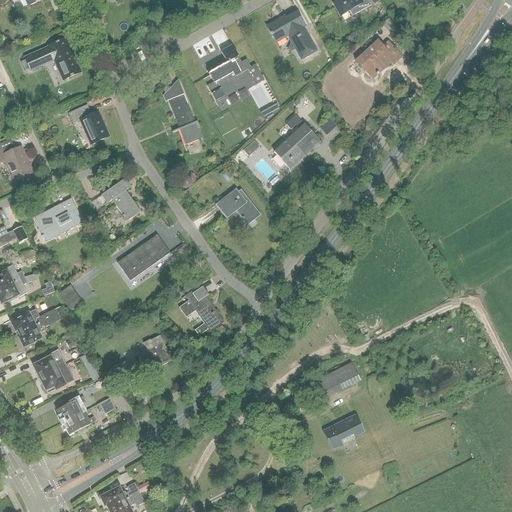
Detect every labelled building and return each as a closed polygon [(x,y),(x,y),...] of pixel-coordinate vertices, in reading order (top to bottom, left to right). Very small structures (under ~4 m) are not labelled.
[(337,0),(338,1),(333,4),(340,17),(349,12),(353,17),(372,6),(368,0),(337,0)] [(421,0),(417,3),(421,9),(434,1),(433,0),(421,0)] [(288,37),(296,52),(299,50),(304,60),(317,53),(303,28),(305,27),(297,12),(285,19),(284,17),(266,27),(276,44),(288,37)] [(392,24),(386,30),(389,34),(396,28),(392,24)] [(48,46),(49,48),(24,58),(25,60),(29,69),(29,71),(54,60),(63,80),(79,73),(65,39),(48,46)] [(371,79),(376,75),(377,76),(379,75),(378,74),(394,59),(397,62),(402,57),(388,42),(383,47),(378,41),(355,61),(371,79)] [(241,63),(238,58),(232,46),(220,53),(226,62),(222,64),(222,63),(206,71),(214,84),(207,87),(214,100),(216,103),(234,93),(245,86),(248,90),(256,86),(264,81),(255,65),(251,68),(246,60),(243,62),(241,63)] [(162,95),(161,96),(164,102),(167,101),(178,130),(179,130),(185,145),(201,138),(197,129),(199,129),(196,122),(195,123),(183,94),(178,97),(169,88),(162,95)] [(86,106),(67,114),(72,124),(79,121),(90,145),(107,137),(97,113),(90,116),(86,106)] [(296,115),(286,124),(290,129),(300,121),(296,115)] [(324,127),(330,134),(340,126),(334,118),(324,127)] [(305,125),(274,152),(289,170),(321,142),(305,125)] [(4,156),(0,147),(0,162),(4,161),(13,182),(33,174),(22,148),(4,156)] [(247,148),(243,151),(248,157),(252,154),(247,148)] [(125,179),(101,195),(107,204),(112,200),(126,221),(140,212),(125,190),(130,187),(125,179)] [(246,197),(242,199),(235,190),(214,205),(224,218),(235,209),(248,226),(260,216),(246,197)] [(83,223),(71,199),(32,218),(44,242),(83,223)] [(21,226),(7,234),(0,237),(0,244),(0,245),(3,243),(4,245),(16,238),(18,243),(27,238),(21,226)] [(157,235),(117,264),(130,282),(170,253),(157,235)] [(33,250),(21,255),(24,261),(35,257),(33,250)] [(0,289),(23,278),(20,272),(17,274),(13,266),(5,270),(6,272),(0,275),(0,289)] [(26,294),(22,286),(27,284),(36,281),(34,275),(23,278),(0,289),(0,303),(1,305),(18,296),(19,298),(26,294)] [(70,287),(58,295),(69,312),(82,304),(70,287)] [(208,296),(202,288),(200,289),(199,287),(185,297),(188,302),(178,309),(186,319),(198,310),(202,316),(199,318),(204,324),(194,331),(198,337),(210,328),(212,331),(224,323),(205,298),(208,296)] [(60,307),(54,310),(54,309),(48,312),(54,323),(60,320),(56,314),(62,311),(60,307)] [(48,326),(54,323),(48,312),(37,318),(33,311),(13,322),(11,324),(17,336),(46,320),(48,326)] [(41,339),(37,331),(40,329),(39,328),(41,326),(44,328),(48,326),(46,320),(17,336),(23,347),(25,347),(41,339)] [(76,337),(65,342),(68,349),(79,344),(76,337)] [(159,337),(150,341),(149,340),(142,343),(146,351),(133,358),(142,376),(153,370),(153,371),(156,372),(158,371),(159,368),(159,367),(171,361),(159,337)] [(43,361),(33,367),(39,379),(64,366),(61,360),(56,363),(57,364),(54,366),(53,364),(49,356),(42,360),(43,361)] [(124,385),(135,379),(126,361),(112,368),(118,379),(121,380),(124,385)] [(351,364),(315,381),(324,400),(360,382),(351,364)] [(64,366),(39,379),(45,391),(54,387),(56,390),(64,386),(64,385),(74,380),(66,365),(64,366)] [(109,375),(110,375),(110,379),(113,379),(114,381),(118,379),(112,368),(107,371),(109,375)] [(89,375),(92,382),(99,379),(95,372),(89,375)] [(113,379),(110,379),(99,379),(105,390),(116,385),(114,381),(113,379)] [(116,385),(105,390),(109,399),(121,394),(116,385)] [(56,411),(62,423),(83,413),(79,405),(85,402),(82,398),(72,403),(71,401),(64,405),(64,407),(56,411)] [(109,399),(99,405),(104,416),(115,410),(109,399)] [(87,421),(83,413),(62,423),(68,436),(77,432),(77,433),(85,429),(84,428),(95,423),(92,418),(87,421)] [(332,450),(344,447),(341,442),(352,436),(354,439),(364,433),(355,415),(322,431),(332,450)] [(128,487),(126,488),(128,493),(125,494),(124,492),(120,494),(118,488),(99,498),(106,510),(108,509),(138,494),(135,488),(133,484),(127,487),(128,487)] [(138,494),(139,495),(144,492),(141,485),(135,488),(138,494)] [(130,503),(133,502),(135,507),(137,505),(137,506),(143,503),(139,495),(138,494),(108,509),(109,511),(129,511),(128,507),(131,506),(130,503)] [(248,500),(239,504),(242,510),(251,506),(248,500)]
